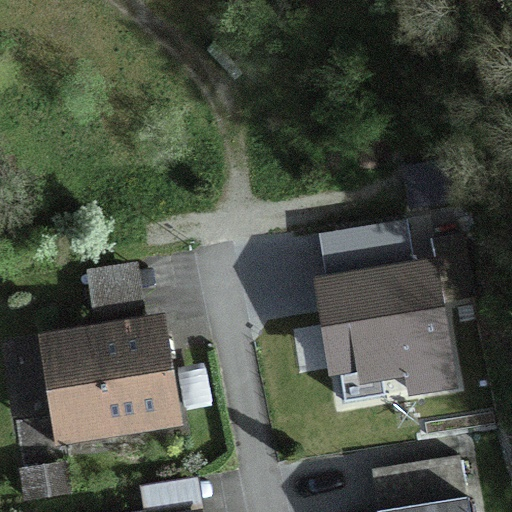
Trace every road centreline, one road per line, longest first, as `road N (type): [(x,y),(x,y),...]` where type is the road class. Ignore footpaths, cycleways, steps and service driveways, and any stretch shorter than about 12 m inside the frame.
road 1 (track): [(117,0),(192,64),(221,114),(238,163),(234,213),(216,245)]
road 2 (residential): [(270,511),(216,245)]
